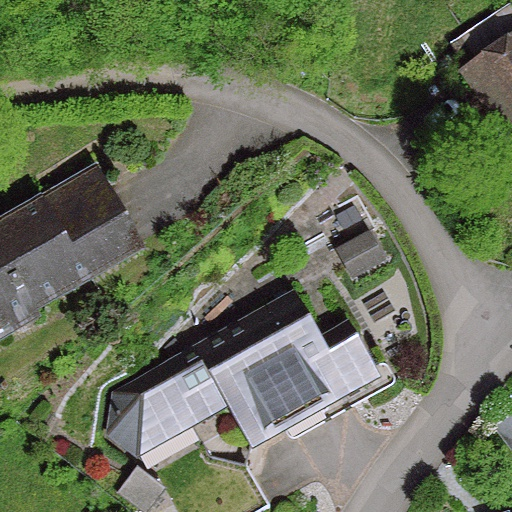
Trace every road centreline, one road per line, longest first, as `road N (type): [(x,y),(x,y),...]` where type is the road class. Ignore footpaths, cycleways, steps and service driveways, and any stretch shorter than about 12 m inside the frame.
road 1 (residential): [(0,90),(197,82),(336,135),(394,181),(474,331),(511,368)]
road 2 (residential): [(400,511),(511,368)]
